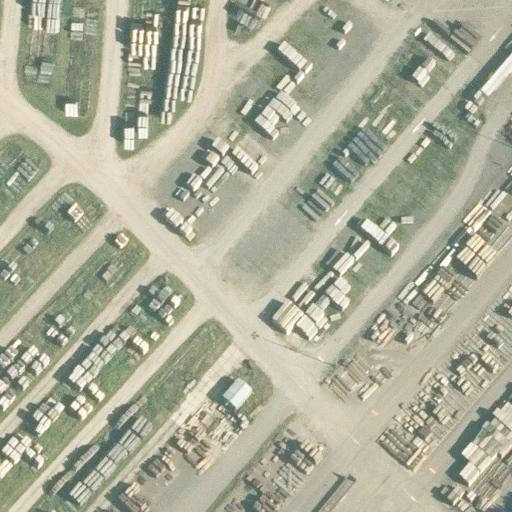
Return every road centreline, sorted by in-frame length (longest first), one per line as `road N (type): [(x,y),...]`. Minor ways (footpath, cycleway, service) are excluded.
road 1 (unknown): [(184,511),(298,390),(470,178),(511,100)]
road 2 (unknown): [(0,345),(163,154),(222,54)]
road 3 (unknown): [(511,247),(284,511)]
road 4 (unknown): [(213,305),(22,511)]
road 5 (unknown): [(168,259),(0,441)]
road 6 (unknown): [(511,379),(400,511)]
